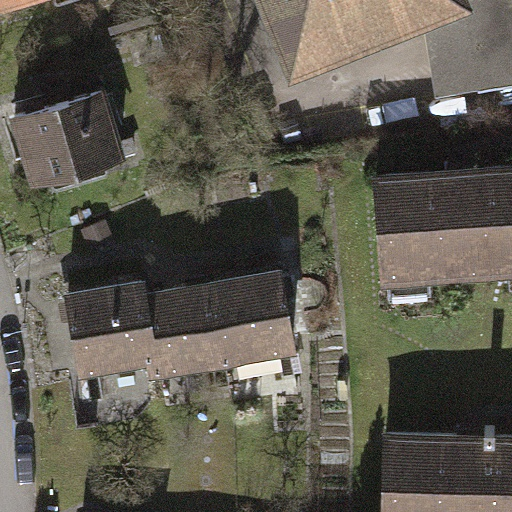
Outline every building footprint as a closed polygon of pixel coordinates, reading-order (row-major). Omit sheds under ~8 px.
[(262,0),(288,62),(420,9),(442,0),(262,0)] [(435,91),(476,88),(459,0),(442,0),(420,9),(435,91)] [(511,0),(459,0),(476,88),(511,84),(511,0)] [(14,110),(33,182),(123,158),(104,86),(14,110)] [(511,162),(370,172),(377,279),(511,269),(511,162)] [(108,235),(102,218),(79,226),(85,243),(108,235)] [(280,268),(206,281),(219,355),(293,342),(280,268)] [(138,278),(67,290),(80,367),(152,354),(141,293),(138,278)] [(154,366),(219,355),(206,281),(141,293),(152,354),(154,366)] [(511,511),(511,432),(378,432),(377,511),(511,511)]
